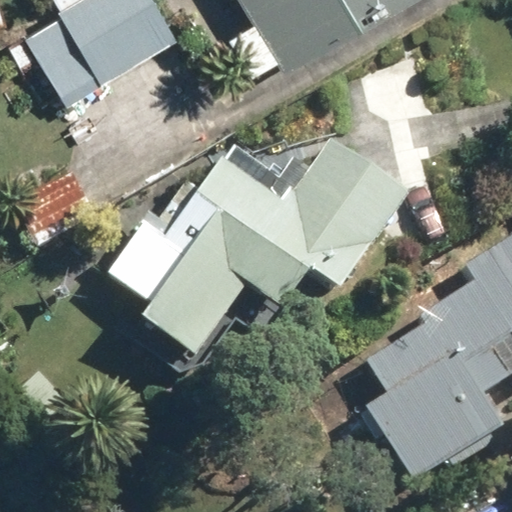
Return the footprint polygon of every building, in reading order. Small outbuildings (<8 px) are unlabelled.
[(24,39),(66,106),(172,39),(148,0),(86,0),(64,14),(24,39)] [(54,0),(64,14),(86,0),(54,0)] [(241,0),(254,21),(228,37),(250,74),(272,61),(278,71),(395,0),(241,0)] [(137,325),(190,363),(244,289),(277,313),(304,275),(334,296),(405,199),(328,144),(281,210),(219,166),(170,234),(152,221),(108,281),(148,310),(137,325)] [(511,240),(466,270),(475,285),(419,320),(426,331),(367,368),(386,398),(362,413),(411,491),(500,435),(477,399),(511,376),(511,240)]
